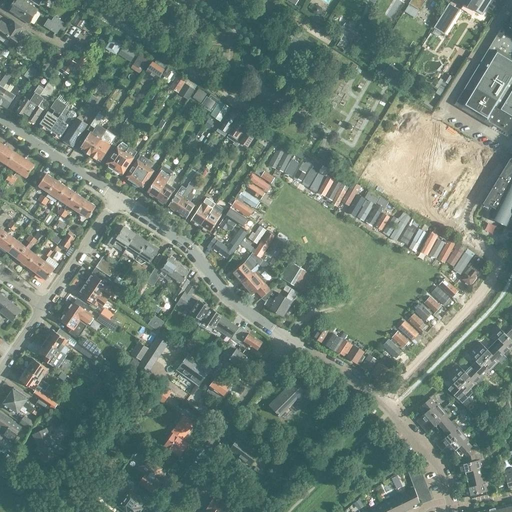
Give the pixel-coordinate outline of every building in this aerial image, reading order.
[(15,0),(8,10),(29,23),(39,8),(26,0),(25,0),(25,2),(22,0),(15,0)] [(46,9),(49,3),(43,0),(42,0),(40,5),(46,9)] [(427,0),(411,0),(410,4),(421,11),(427,0)] [(459,0),(459,1),(474,11),(481,15),(490,0),(459,0)] [(315,7),(312,4),(309,8),(314,11),(314,14),(318,16),(321,15),(325,18),(327,14),(323,12),(323,8),(319,6),(315,7)] [(444,34),(459,10),(449,4),(434,27),(444,34)] [(511,16),(511,17),(510,17),(509,17),(508,18),(507,18),(506,19),(506,20),(505,21),(454,105),(492,128),(493,126),(510,136),(511,136),(511,16)] [(64,31),(68,25),(63,22),(63,23),(54,17),(52,22),(48,20),(45,26),(57,33),(60,28),(64,31)] [(1,21),(0,22),(0,38),(13,47),(13,46),(15,46),(21,37),(20,36),(25,29),(13,21),(9,27),(1,21)] [(89,45),(78,39),(73,47),(83,53),(89,45)] [(116,43),(112,40),(107,48),(115,53),(116,51),(118,53),(124,44),(118,40),(116,43)] [(348,44),(342,40),(338,47),(344,51),(348,44)] [(141,52),(133,64),(142,69),(149,57),(141,52)] [(55,58),(51,55),(41,70),(45,72),(55,58)] [(69,74),(79,60),(75,57),(73,61),(69,58),(62,69),(65,71),(64,72),(68,75),(69,74)] [(73,78),(85,60),(81,58),(74,69),(73,69),(69,76),(73,78)] [(152,62),(146,72),(158,80),(165,70),(152,62)] [(38,72),(30,66),(24,76),(32,81),(38,72)] [(6,73),(0,82),(0,100),(7,90),(3,88),(11,76),(10,75),(14,69),(11,67),(7,73),(6,73)] [(177,74),(168,68),(163,75),(165,76),(163,78),(169,82),(171,80),(172,81),(177,74)] [(452,76),(446,73),(438,86),(443,90),(452,76)] [(170,88),(178,93),(186,80),(177,75),(170,88)] [(10,93),(7,90),(0,100),(0,103),(7,108),(20,87),(16,84),(10,93)] [(48,84),(44,89),(25,117),(28,118),(29,121),(31,123),(34,122),(35,123),(44,110),(42,109),(43,108),(42,104),(45,99),(48,98),(53,90),(53,87),(48,84)] [(194,90),(185,84),(179,93),(184,96),(185,94),(189,97),(194,90)] [(23,115),(25,117),(44,89),(39,85),(33,94),(34,95),(30,101),(25,97),(16,110),(17,111),(17,113),(20,115),(23,115)] [(207,94),(199,89),(193,98),(201,103),(207,94)] [(91,107),(97,98),(92,95),(87,103),(91,107)] [(212,111),(219,100),(210,95),(208,98),(206,96),(202,104),(212,111)] [(46,130),(49,132),(66,106),(56,99),(51,108),(55,110),(52,114),(48,112),(39,125),(39,126),(40,128),(43,130),(46,130)] [(219,101),(211,115),(221,121),(229,108),(219,101)] [(66,106),(49,132),(52,134),(53,137),(56,139),(58,139),(59,138),(68,125),(67,125),(70,120),(73,119),(76,116),(75,113),(72,111),(69,111),(67,110),(68,108),(68,107),(66,106)] [(216,132),(225,138),(240,114),(232,108),(216,132)] [(99,112),(91,125),(96,128),(93,132),(91,132),(81,148),(85,151),(85,152),(88,154),(89,154),(90,154),(106,130),(98,125),(104,116),(99,112)] [(242,138),(250,127),(253,122),(241,115),(229,133),(237,138),(239,135),(242,138)] [(77,118),(62,140),(72,147),(87,124),(77,118)] [(250,127),(242,138),(240,142),(248,147),(254,137),(252,136),(255,131),(250,127)] [(106,130),(90,154),(91,155),(92,157),(94,158),(96,158),(100,161),(111,145),(110,144),(115,136),(106,130)] [(388,130),(376,152),(381,156),(393,134),(388,130)] [(269,140),(273,143),(277,136),(271,133),(268,137),(269,140)] [(475,145),(459,135),(449,133),(440,134),(426,136),(414,141),(407,148),(403,156),(402,165),(398,179),(398,189),(402,196),(412,209),(417,214),(431,219),(441,222),(448,224),(456,220),(464,214),(470,210),(476,197),(479,194),(487,197),(491,190),(483,179),(489,167),(478,150),(475,145)] [(109,168),(113,171),(129,146),(122,141),(121,143),(121,142),(120,144),(119,144),(118,146),(106,164),(108,166),(109,168)] [(5,146),(0,154),(0,159),(7,164),(15,152),(5,146)] [(129,146),(113,171),(117,174),(120,173),(122,175),(134,157),(136,153),(136,150),(129,146)] [(295,152),(287,148),(276,169),(283,172),(292,155),(293,156),(295,152)] [(275,169),(283,153),(277,150),(269,166),(275,169)] [(15,152),(7,164),(17,170),(25,159),(15,152)] [(129,182),(133,185),(148,161),(141,156),(138,160),(126,178),(129,180),(129,182)] [(373,156),(370,163),(377,167),(380,160),(373,156)] [(294,179),(300,182),(309,166),(310,166),(311,164),(313,161),(307,157),(294,179)] [(511,159),(510,158),(508,161),(491,190),(487,197),(483,204),(489,208),(490,206),(496,209),(491,219),(505,225),(508,218),(511,210),(511,159)] [(25,159),(17,170),(27,177),(35,165),(25,159)] [(149,160),(148,161),(133,185),(137,188),(140,187),(142,188),(154,170),(150,168),(153,162),(149,160)] [(299,164),(292,160),(285,172),(291,176),(299,164)] [(302,184),(308,187),(321,165),(313,161),(311,164),(313,165),(302,184)] [(259,167),(256,173),(272,184),(276,179),(264,172),(265,171),(259,167)] [(156,199),(172,174),(172,173),(167,169),(166,171),(162,168),(161,170),(147,193),(156,199)] [(6,180),(9,183),(15,174),(11,172),(6,180)] [(319,172),(310,187),(312,189),(311,189),(316,192),(317,191),(317,192),(326,177),(319,172)] [(18,177),(15,174),(9,183),(13,185),(18,177)] [(49,192),(56,180),(46,174),(39,185),(49,192)] [(176,177),(172,174),(156,199),(165,205),(175,189),(171,186),(173,181),(176,177)] [(371,175),(365,186),(376,192),(382,181),(371,175)] [(271,187),(254,176),(251,181),(267,192),(271,187)] [(327,177),(318,193),(325,196),(334,180),(327,177)] [(56,180),(49,192),(59,198),(66,187),(56,180)] [(244,188),(260,199),(265,193),(251,184),(252,183),(249,181),(244,188)] [(197,182),(194,188),(177,212),(186,218),(195,205),(190,201),(198,190),(197,190),(201,184),(197,182)] [(353,183),(342,201),(349,205),(357,192),(360,187),(353,183)] [(168,206),(177,212),(194,188),(189,184),(182,196),(177,193),(168,206)] [(331,200),(332,200),(339,187),(333,184),(326,197),(328,198),(328,199),(330,201),(331,200)] [(66,187),(59,198),(68,205),(76,193),(66,187)] [(333,201),(332,204),(337,206),(339,204),(347,190),(341,187),(333,201)] [(244,200),(255,208),(256,206),(257,206),(259,203),(259,202),(242,191),(237,198),(243,202),(244,200)] [(76,193),(68,205),(78,211),(86,200),(76,193)] [(357,195),(348,211),(355,215),(364,199),(357,195)] [(378,199),(371,195),(368,200),(375,205),(378,199)] [(203,204),(202,203),(190,221),(200,228),(209,214),(215,204),(215,203),(215,204),(214,203),(213,200),(210,198),(207,199),(206,198),(203,204)] [(236,199),(231,206),(248,218),(253,210),(236,199)] [(86,200),(78,211),(88,218),(96,206),(86,200)] [(357,217),(363,220),(364,219),(373,206),(365,201),(362,206),(363,207),(358,215),(358,216),(357,217)] [(374,209),(366,222),(372,226),(384,207),(377,203),(373,209),(374,209)] [(209,214),(200,228),(209,234),(219,220),(218,220),(222,214),(213,208),(209,214)] [(233,210),(229,217),(243,226),(246,220),(234,212),(234,211),(233,210)] [(375,228),(380,231),(381,229),(382,229),(391,214),(385,210),(375,228)] [(393,217),(383,233),(388,236),(399,221),(393,217)] [(403,217),(390,237),(396,241),(409,221),(403,217)] [(420,222),(413,218),(400,241),(407,245),(420,222)] [(225,219),(220,227),(225,230),(226,228),(231,231),(235,225),(225,219)] [(266,229),(261,225),(255,234),(252,232),(249,238),(256,243),(266,229)] [(127,247),(136,234),(124,226),(121,231),(117,229),(112,237),(115,239),(112,244),(118,248),(120,248),(123,244),(127,247)] [(66,236),(73,240),(76,235),(69,231),(66,236)] [(253,252),(260,257),(275,235),(269,231),(257,249),(256,249),(253,252)] [(425,234),(419,231),(410,248),(415,251),(425,234)] [(420,251),(427,255),(437,236),(430,232),(427,238),(428,238),(425,244),(424,243),(420,251)] [(8,233),(0,243),(0,244),(9,251),(17,240),(8,233)] [(129,255),(135,259),(147,241),(136,234),(127,247),(123,254),(128,257),(129,255)] [(232,254),(243,238),(238,234),(235,237),(234,237),(227,247),(214,238),(210,243),(214,246),(213,248),(227,257),(230,253),(232,254)] [(276,237),(265,254),(270,258),(277,248),(278,249),(283,242),(276,237)] [(438,259),(444,262),(456,241),(450,237),(438,259)] [(17,240),(9,251),(18,258),(26,247),(17,240)] [(63,240),(60,245),(66,250),(69,245),(63,240)] [(444,244),(437,240),(430,254),(436,258),(444,244)] [(135,259),(142,263),(148,260),(150,262),(159,249),(147,241),(135,259)] [(498,241),(495,247),(501,250),(504,244),(498,241)] [(30,242),(26,247),(18,258),(27,265),(36,254),(30,249),(34,244),(30,242)] [(447,262),(453,266),(466,248),(458,242),(454,249),(455,250),(447,262)] [(103,256),(100,261),(113,270),(117,265),(116,264),(120,258),(114,253),(110,254),(107,258),(103,256)] [(252,253),(249,256),(259,265),(263,260),(252,253)] [(454,269),(460,274),(471,257),(465,253),(454,269)] [(37,272),(45,261),(36,254),(27,265),(37,272)] [(234,272),(243,283),(255,272),(258,269),(259,266),(259,265),(249,256),(244,263),(234,272)] [(162,269),(172,275),(179,264),(169,257),(163,266),(158,263),(147,281),(153,285),(161,273),(160,272),(162,269)] [(465,276),(463,279),(469,283),(471,283),(473,280),(473,277),(476,273),(478,274),(484,266),(474,258),(468,266),(470,267),(464,275),(465,276)] [(267,264),(263,260),(259,265),(264,268),(267,264)] [(45,261),(37,272),(46,280),(55,268),(45,261)] [(113,270),(100,261),(96,267),(110,276),(113,270)] [(313,276),(291,262),(281,277),(303,292),(313,276)] [(190,270),(179,264),(172,275),(181,281),(179,285),(180,286),(172,298),(177,301),(191,281),(185,277),(190,270)] [(95,268),(86,283),(108,298),(114,290),(110,287),(114,281),(95,268)] [(270,289),(255,272),(243,283),(252,293),(256,290),(262,297),(270,289)] [(146,282),(140,279),(131,295),(136,298),(146,282)] [(461,292),(448,279),(443,285),(455,297),(461,292)] [(108,298),(86,283),(79,292),(84,295),(83,297),(97,307),(99,303),(103,306),(108,298)] [(285,316),(298,292),(286,285),(284,290),(289,293),(287,298),(272,289),(262,298),(267,301),(265,304),(269,307),(269,308),(278,313),(278,312),(285,316)] [(453,299),(441,288),(435,293),(448,305),(453,299)] [(0,313),(1,312),(10,301),(0,292),(0,313)] [(193,321),(199,325),(210,307),(198,300),(190,295),(189,297),(184,293),(177,305),(182,308),(182,307),(197,316),(193,321)] [(445,308),(433,296),(427,302),(437,312),(436,314),(438,316),(445,308)] [(10,301),(1,312),(12,321),(21,310),(10,301)] [(73,301),(66,310),(86,324),(92,315),(73,301)] [(162,308),(156,304),(153,308),(159,312),(162,308)] [(433,313),(424,304),(419,310),(427,319),(433,313)] [(205,328),(208,323),(214,327),(215,326),(232,337),(238,327),(222,316),(222,315),(210,307),(199,325),(205,328)] [(86,324),(66,310),(60,320),(69,326),(67,330),(76,336),(79,336),(86,324)] [(423,323),(413,313),(407,319),(418,329),(423,323)] [(114,324),(115,323),(101,314),(98,319),(107,325),(106,328),(115,335),(120,328),(114,324)] [(164,324),(157,320),(153,327),(159,331),(164,324)] [(422,338),(404,321),(399,327),(412,340),(411,341),(415,345),(422,338)] [(329,328),(322,324),(314,337),(321,341),(326,333),(329,328)] [(511,326),(511,325),(504,332),(497,325),(491,331),(498,338),(492,344),(503,354),(508,349),(510,350),(511,347),(511,326)] [(262,341),(239,326),(232,337),(241,344),(244,341),(257,349),(262,341)] [(51,333),(46,340),(61,350),(71,335),(60,328),(57,333),(54,330),(52,333),(51,333)] [(162,330),(152,346),(138,367),(148,373),(171,336),(162,330)] [(405,338),(397,331),(396,332),(394,334),(394,335),(392,337),(393,338),(391,339),(396,343),(397,342),(403,348),(410,340),(406,337),(405,338)] [(342,339),(331,332),(324,343),(335,350),(342,339)] [(180,340),(186,345),(190,339),(183,335),(180,340)] [(86,336),(81,342),(96,353),(100,347),(86,336)] [(350,343),(344,339),(336,351),(338,352),(339,351),(343,354),(345,351),(348,353),(352,346),(350,344),(350,343)] [(390,341),(388,340),(383,345),(396,358),(402,352),(394,345),(396,344),(391,339),(390,341)] [(62,372),(67,376),(68,377),(71,372),(54,360),(61,350),(46,340),(41,347),(42,347),(40,351),(54,360),(50,364),(62,372)] [(76,346),(83,352),(87,355),(91,351),(79,342),(76,346)] [(507,358),(503,354),(492,344),(487,349),(480,342),(474,348),(493,366),(498,361),(501,364),(507,358)] [(363,351),(355,346),(348,357),(356,362),(363,351)] [(243,369),(251,358),(236,348),(234,350),(232,348),(231,349),(228,347),(214,365),(224,373),(233,361),(243,369)] [(476,361),(470,366),(481,377),(486,371),(487,372),(493,366),(474,348),(468,353),(476,361)] [(198,384),(209,369),(189,355),(178,369),(198,384)] [(376,361),(368,356),(361,367),(369,372),(376,361)] [(31,362),(26,369),(41,379),(48,368),(34,359),(32,362),(31,362)] [(387,365),(382,361),(379,365),(377,364),(370,373),(379,380),(382,376),(384,377),(389,369),(385,367),(387,365)] [(483,379),(481,377),(470,366),(465,371),(458,364),(452,370),(471,389),(476,384),(477,385),(483,379)] [(41,379),(26,369),(22,376),(20,380),(36,390),(33,395),(38,399),(47,405),(54,410),(57,405),(39,392),(41,389),(46,392),(50,385),(41,379)] [(100,374),(99,377),(105,381),(110,373),(103,369),(101,372),(100,374)] [(448,389),(458,399),(464,393),(465,395),(471,389),(452,370),(446,376),(454,383),(448,389)] [(223,396),(231,385),(214,372),(211,377),(214,380),(209,386),(223,396)] [(67,376),(65,379),(75,385),(77,383),(68,377),(67,376)] [(95,395),(105,381),(99,377),(89,390),(95,395)] [(304,390),(294,380),(286,388),(270,405),(281,416),(289,409),(287,407),(304,390)] [(151,395),(163,404),(171,393),(159,384),(151,395)] [(13,388),(8,396),(27,408),(32,412),(35,407),(25,401),(28,397),(13,388)] [(27,408),(8,396),(2,404),(17,414),(20,409),(24,412),(27,408)] [(422,426),(426,423),(442,409),(437,402),(435,404),(430,398),(419,407),(424,413),(420,416),(417,420),(422,426)] [(40,407),(38,411),(36,414),(39,417),(43,412),(47,405),(38,399),(35,404),(40,407)] [(342,400),(335,406),(345,416),(352,410),(342,400)] [(47,405),(43,412),(49,416),(54,410),(47,405)] [(442,409),(426,423),(422,426),(427,432),(431,428),(435,426),(440,432),(451,422),(446,416),(448,415),(442,409)] [(6,433),(14,439),(22,427),(0,411),(0,427),(1,428),(2,426),(8,430),(6,433)] [(183,440),(195,423),(184,415),(171,432),(173,434),(165,444),(180,455),(188,444),(183,440)] [(35,423),(25,416),(21,422),(31,429),(35,423)] [(442,450),(446,447),(463,433),(458,427),(459,426),(454,420),(451,422),(440,432),(445,437),(437,444),(442,450)] [(57,460),(65,449),(51,438),(46,429),(33,434),(38,445),(36,449),(40,452),(39,454),(40,454),(38,457),(49,465),(54,458),(57,460)] [(463,433),(446,447),(442,450),(447,456),(455,449),(460,456),(464,453),(468,457),(481,450),(475,443),(472,446),(467,440),(468,439),(463,433)] [(0,444),(10,451),(14,446),(0,436),(0,444)] [(255,452),(259,447),(244,436),(240,441),(237,438),(229,449),(251,465),(259,455),(255,452)] [(455,474),(461,473),(465,472),(467,479),(481,476),(480,468),(482,468),(479,460),(483,459),(481,450),(468,457),(469,462),(453,466),(455,474)] [(291,453),(284,462),(295,469),(301,461),(291,453)] [(159,466),(145,456),(142,460),(143,461),(140,465),(148,471),(139,482),(153,492),(160,482),(156,479),(157,479),(155,477),(158,473),(155,470),(159,466)] [(407,468),(409,475),(421,470),(419,463),(407,468)] [(230,471),(236,475),(239,469),(234,466),(230,471)] [(421,470),(409,475),(412,481),(423,476),(421,470)] [(118,505),(127,511),(128,511),(129,511),(138,511),(141,508),(139,506),(144,500),(130,490),(134,483),(119,472),(103,494),(118,505)] [(412,481),(414,487),(426,482),(423,476),(412,481)] [(481,476),(467,479),(469,486),(464,488),(459,489),(461,497),(471,495),(487,491),(485,483),(483,483),(481,476)] [(414,487),(414,488),(416,493),(428,488),(426,482),(414,487)] [(416,493),(414,488),(399,496),(406,511),(410,509),(409,507),(419,502),(420,502),(418,499),(416,493)] [(430,494),(428,488),(416,493),(418,499),(430,494)] [(420,502),(419,502),(420,504),(432,500),(430,494),(418,499),(420,502)] [(224,511),(229,505),(214,496),(206,509),(207,510),(207,509),(209,510),(207,511),(224,511)] [(404,511),(406,511),(399,496),(383,503),(388,511),(397,511),(401,511),(404,511)] [(388,511),(383,503),(370,511),(388,511)]
